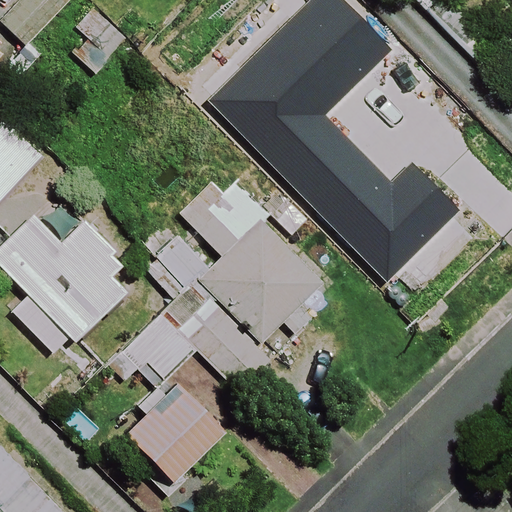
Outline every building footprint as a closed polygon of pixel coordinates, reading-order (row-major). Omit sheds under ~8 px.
[(298,76),(249,30),(238,42),(227,32),(199,60),(211,71),(185,98),(234,144),(298,76)] [(467,141),(393,60),(360,90),(341,70),(319,89),(345,118),(321,140),(377,201),(417,164),(429,177),(467,141)] [(0,202),(42,159),(0,117),(0,202)] [(158,312),(195,347),(237,388),(267,357),(255,345),(260,341),(279,322),(293,335),(313,315),(299,301),(317,284),(257,224),(269,212),(236,181),(223,195),(207,180),(177,213),(218,250),(200,267),(176,239),(143,268),(159,286),(145,299),(158,312)] [(61,244),(33,215),(0,247),(0,270),(73,344),(126,292),(110,275),(124,261),(84,221),(61,244)] [(154,389),(165,378),(195,347),(158,312),(154,316),(118,353),(154,389)] [(165,378),(154,389),(116,429),(170,481),(219,429),(165,378)] [(0,508),(28,482),(0,452),(0,508)] [(0,508),(0,511),(56,511),(28,482),(0,508)]
